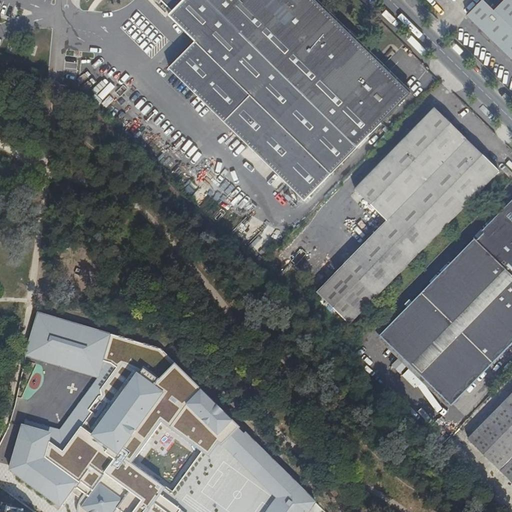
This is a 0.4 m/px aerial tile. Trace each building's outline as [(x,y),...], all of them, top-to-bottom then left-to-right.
[(169,67),(305,200),(411,93),(316,0),(160,0),(172,11),(168,14),(195,40),(169,67)] [(484,0),(481,0),(467,15),(511,58),(511,0),(504,0),(494,10),(484,0)] [(356,190),(387,222),(317,293),(350,325),(500,172),(435,109),(356,190)] [(511,205),(384,337),(452,403),(511,341),(511,205)] [(312,511),(319,504),(162,350),(37,313),(26,350),(24,359),(97,380),(102,376),(105,362),(110,364),(117,369),(101,390),(102,399),(64,453),(48,442),(50,440),(37,431),(24,430),(21,431),(11,472),(61,509),(77,488),(85,494),(82,497),(80,501),(78,507),(78,509),(78,511),(312,511)] [(511,394),(468,440),(511,483),(511,394)] [(3,503),(1,511),(5,511),(10,511),(11,508),(12,505),(3,503)]
